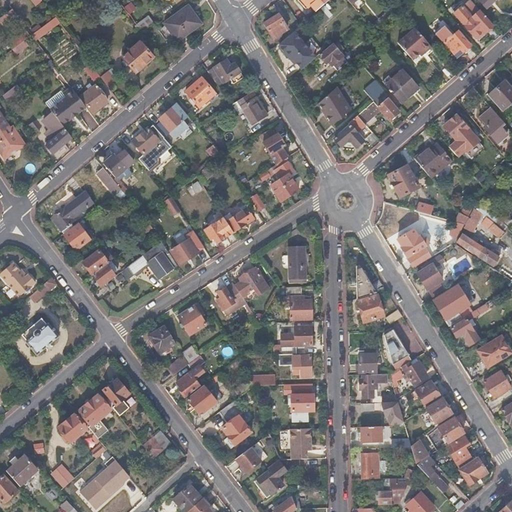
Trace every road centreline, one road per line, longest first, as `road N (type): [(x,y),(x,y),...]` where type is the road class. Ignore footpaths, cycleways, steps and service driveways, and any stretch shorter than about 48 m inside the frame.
road 1 (tertiary): [(356,220),(511,470)]
road 2 (residential): [(16,214),(235,19)]
road 3 (residential): [(339,511),(332,219)]
road 4 (residential): [(323,199),(112,336)]
road 5 (residential): [(351,180),(511,39)]
road 6 (tertiary): [(235,19),(332,183)]
road 7 (residential): [(16,214),(112,336)]
road 8 (residential): [(112,336),(202,454)]
road 9 (residential): [(0,431),(112,336)]
